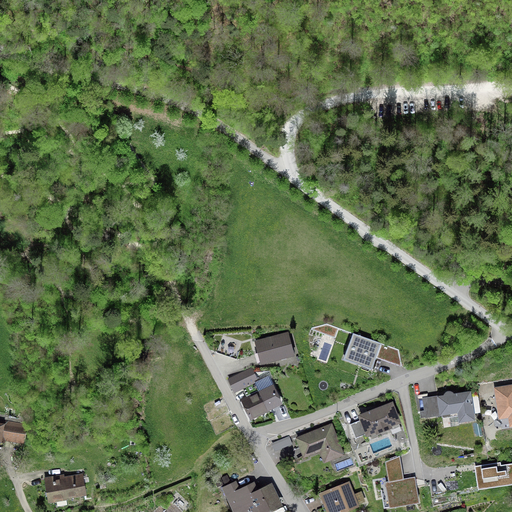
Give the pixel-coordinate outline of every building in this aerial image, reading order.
[(380,344),(338,329),(326,363),(355,373),(358,365),(371,370),(380,344)] [(287,334),(255,343),(258,353),(261,352),(264,362),(292,354),(287,334)] [(233,391),(256,380),(250,368),(227,379),(233,391)] [(268,388),(265,380),(255,385),(259,393),(239,402),(242,409),(246,407),(251,417),(279,403),(271,387),(268,388)] [(498,408),(508,407),(510,424),(511,424),(511,387),(496,390),(498,408)] [(450,393),(447,393),(445,394),(444,398),(442,400),(438,401),(438,398),(422,400),(424,411),(419,412),(420,418),(441,415),(441,414),(448,413),(448,418),(458,416),(459,421),(472,419),(468,393),(452,396),(450,393)] [(397,422),(390,404),(359,416),(361,420),(349,425),(354,439),(376,430),(377,433),(389,428),(388,425),(397,422)] [(0,441),(2,442),(3,439),(22,443),(25,426),(27,426),(28,419),(0,414),(0,441)] [(330,425),(296,439),(303,456),(325,448),(330,459),(342,455),(330,425)] [(289,436),(271,443),(274,451),(292,444),(289,436)] [(390,508),(420,503),(416,477),(404,479),(400,456),(386,461),(390,482),(385,483),(390,508)] [(511,463),(475,469),(478,489),(511,483),(511,463)] [(84,494),(82,476),(63,479),(62,476),(44,479),(47,500),(83,494),(84,494)] [(239,491),(234,482),(222,488),(233,511),(262,511),(279,504),(270,486),(250,496),(246,488),(239,491)] [(342,511),(357,506),(347,483),(320,494),(327,511),(342,511)]
